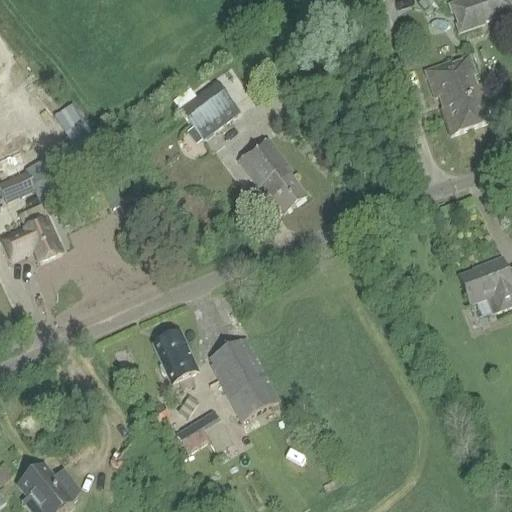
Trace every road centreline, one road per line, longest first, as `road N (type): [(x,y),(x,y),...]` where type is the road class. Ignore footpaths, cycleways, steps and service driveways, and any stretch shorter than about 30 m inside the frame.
road 1 (unclassified): [(0,377),(436,190)]
road 2 (unclassified): [(436,190),(377,0)]
